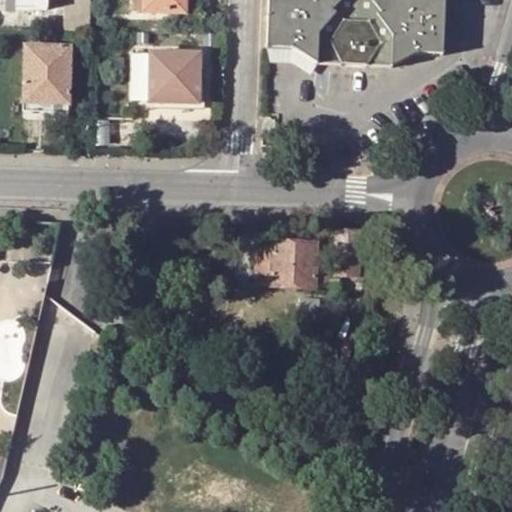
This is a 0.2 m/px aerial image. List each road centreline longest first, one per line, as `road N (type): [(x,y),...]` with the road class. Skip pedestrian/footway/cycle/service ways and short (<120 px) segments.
road 1 (secondary): [(449,277),(376,511)]
road 2 (secondary): [(420,511),(496,289)]
road 3 (residential): [(235,191),(241,0)]
road 4 (tertiary): [(111,186),(235,191)]
road 5 (tertiary): [(235,191),(358,198)]
